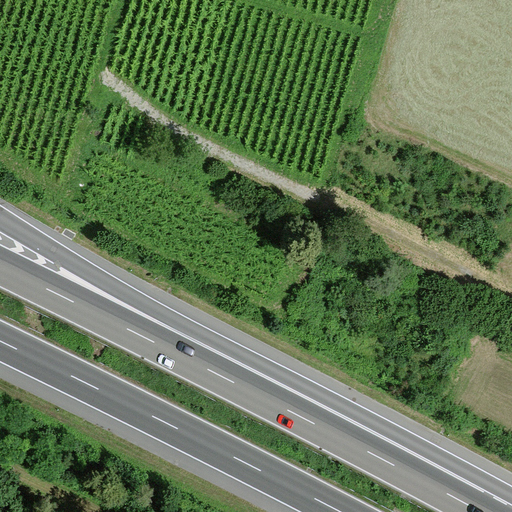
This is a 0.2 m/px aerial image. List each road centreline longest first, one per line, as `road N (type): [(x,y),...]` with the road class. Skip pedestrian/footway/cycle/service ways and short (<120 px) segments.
road 1 (motorway): [(511,503),(0,222)]
road 2 (motorway): [(475,511),(0,270)]
road 3 (motorway): [(0,347),(336,511)]
